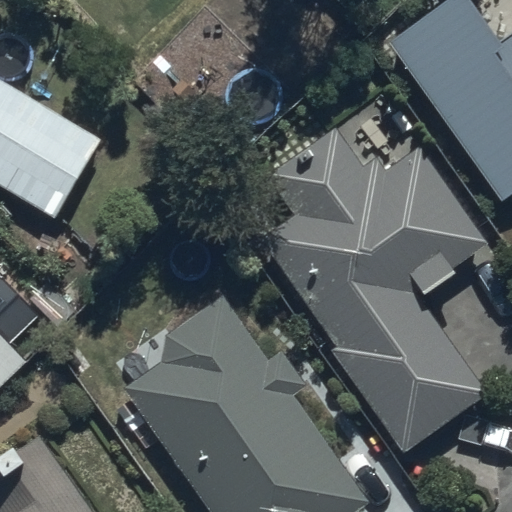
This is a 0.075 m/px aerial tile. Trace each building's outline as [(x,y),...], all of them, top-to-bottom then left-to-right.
[(466,0),(451,0),(385,35),(499,196),(511,188),(511,34),(497,45),(466,0)] [(0,92),(0,197),(58,232),(103,155),(0,92)] [(299,230),(263,253),(339,362),(334,365),(406,468),(489,410),(426,319),(460,295),(453,286),(490,260),(421,160),(387,184),(380,175),(367,184),(336,138),(268,185),(299,230)] [(147,387),(126,402),(203,511),(367,511),(295,409),(309,399),(283,361),(269,370),(226,309),(166,351),(163,366),(155,356),(142,355),(131,362),(129,373),(133,382),(140,386),(147,387)] [(0,400),(28,372),(0,344),(0,400)] [(77,511),(32,450),(0,473),(0,511),(77,511)]
